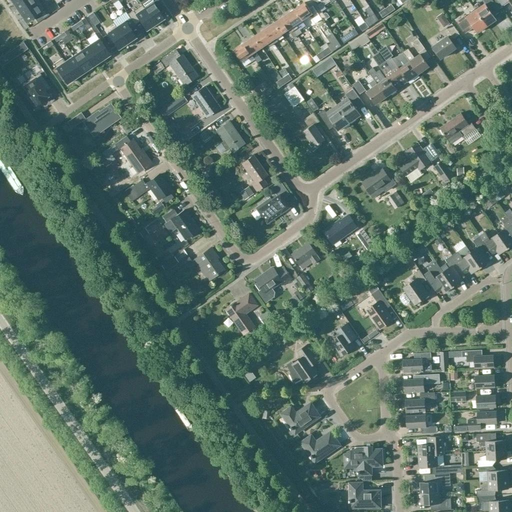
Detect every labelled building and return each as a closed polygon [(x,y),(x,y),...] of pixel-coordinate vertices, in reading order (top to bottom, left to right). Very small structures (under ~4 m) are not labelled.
[(19,14),(39,0),(38,0),(21,0),(13,5),(19,14)] [(39,0),(19,14),(25,23),(35,16),(39,22),(49,15),(39,0)] [(144,0),(140,3),(141,5),(143,8),(155,25),(163,19),(159,13),(164,9),(162,6),(158,0),(144,0)] [(478,2),(472,6),(474,9),(476,11),(486,26),(495,19),(491,14),(500,8),(494,0),(481,0),(485,4),(481,7),(478,2)] [(305,2),(295,9),(303,20),(308,16),(313,24),(320,19),(319,19),(316,14),(314,16),(310,9),(305,2)] [(385,8),(389,14),(395,9),(392,4),(385,8)] [(155,25),(143,8),(141,5),(127,14),(134,25),(139,21),(146,31),(155,25)] [(389,14),(385,8),(379,13),(383,18),(389,14)] [(295,9),(285,16),(298,35),(301,32),(296,24),(303,20),(295,9)] [(465,15),(457,21),(465,33),(473,27),(477,32),(486,26),(476,11),(474,9),(470,11),(472,13),(466,17),(465,15)] [(435,24),(443,22),(440,11),(432,13),(435,24)] [(126,12),(111,21),(115,27),(127,44),(135,38),(129,28),(134,25),(127,14),(126,12)] [(365,22),(369,27),(375,23),(379,20),(378,20),(374,14),(364,20),(365,22)] [(275,22),(282,34),(288,30),(294,38),(298,35),(285,16),(275,22)] [(361,16),(355,20),(359,26),(365,22),(364,20),(362,18),(361,16)] [(265,29),(274,43),(278,40),(276,38),(282,34),(275,22),(265,29)] [(369,27),(365,22),(359,26),(363,31),(369,27)] [(382,22),(374,27),(378,33),(386,28),(382,22)] [(453,39),(459,35),(452,24),(446,28),(450,34),(432,47),(440,59),(455,48),(450,39),(452,37),(453,39)] [(118,50),(127,44),(115,27),(107,33),(113,43),(117,49),(118,50)] [(265,29),(255,36),(262,47),(268,43),(270,46),(274,43),(265,29)] [(355,29),(340,39),(343,43),(344,44),(359,34),(358,33),(355,29)] [(365,33),(360,37),(363,42),(369,38),(365,33)] [(95,34),(86,40),(90,44),(101,61),(109,55),(98,39),(95,34)] [(255,36),(244,43),(255,59),(258,63),(262,60),(259,55),(258,55),(256,52),(262,47),(255,36)] [(425,48),(418,38),(412,43),(419,53),(425,48)] [(329,46),(332,50),(339,46),(336,41),(329,46)] [(113,43),(108,46),(112,52),(117,49),(113,43)] [(244,43),(234,50),(242,61),(245,66),(255,59),(244,43)] [(81,50),(92,67),(101,61),(89,44),(81,50)] [(323,51),(326,56),(332,52),(329,47),(323,51)] [(384,48),(378,52),(379,54),(397,79),(402,75),(407,82),(418,75),(403,53),(398,56),(404,65),(400,69),(384,48)] [(175,49),(160,60),(165,67),(169,64),(184,84),(196,76),(181,54),(179,56),(175,49)] [(403,53),(418,75),(428,67),(419,55),(415,58),(408,49),(403,53)] [(84,73),(92,67),(81,50),(72,56),(84,73)] [(10,51),(0,58),(0,65),(1,67),(14,58),(10,51)] [(326,56),(323,51),(316,55),(320,60),(326,56)] [(373,68),(368,72),(370,75),(373,80),(386,98),(397,90),(392,83),(397,79),(379,54),(374,58),(387,77),(385,79),(380,71),(378,70),(376,72),(373,68)] [(72,56),(64,62),(75,78),(84,73),(72,56)] [(75,78),(64,62),(62,58),(53,64),(59,73),(57,74),(61,80),(63,79),(66,84),(75,78)] [(303,64),(306,69),(312,65),(309,60),(303,64)] [(151,68),(155,73),(163,68),(159,63),(151,68)] [(321,63),(312,69),(317,76),(326,70),(321,63)] [(306,69),(303,64),(296,69),(300,74),(306,69)] [(272,70),(267,72),(270,80),(275,78),(272,70)] [(39,74),(23,85),(29,93),(27,95),(31,101),(33,100),(36,105),(43,100),(42,99),(47,96),(44,91),(49,88),(39,74)] [(283,78),(286,83),(292,79),(289,74),(283,78)] [(286,83),(283,78),(276,82),(280,87),(286,83)] [(347,80),(342,84),(347,91),(353,87),(347,80)] [(353,84),(360,94),(366,90),(359,80),(353,84)] [(372,88),(366,92),(376,105),(386,98),(373,80),(369,84),(372,88)] [(292,83),(283,90),(285,93),(284,94),(293,107),(303,99),(292,83)] [(191,95),(206,117),(219,108),(204,86),(191,95)] [(262,92),(265,97),(272,93),(269,88),(262,92)] [(344,101),(337,105),(340,108),(339,109),(349,123),(360,115),(357,111),(362,107),(364,105),(353,89),(345,94),(348,98),(344,101)] [(181,95),(165,106),(170,112),(186,101),(181,95)] [(270,111),(284,103),(280,95),(265,102),(270,111)] [(313,99),(308,103),(314,112),(319,109),(313,99)] [(81,113),(67,122),(70,127),(71,129),(83,121),(93,135),(114,121),(112,118),(115,116),(113,113),(116,111),(110,103),(109,104),(98,112),(97,110),(85,119),(81,113)] [(339,109),(339,108),(337,105),(325,112),(323,110),(318,114),(329,130),(334,126),(338,131),(349,123),(339,109)] [(302,131),(304,133),(299,136),(305,145),(310,142),(313,147),(314,147),(315,148),(321,144),(320,143),(324,140),(313,125),(318,121),(313,113),(304,119),(309,126),(302,131)] [(464,137),(476,129),(472,123),(469,125),(461,114),(440,128),(448,140),(451,144),(462,136),(464,137)] [(228,122),(216,130),(224,141),(220,143),(225,151),(229,148),(231,152),(244,144),(228,122)] [(204,131),(199,135),(203,141),(208,137),(204,131)] [(126,136),(115,144),(118,149),(119,150),(120,148),(137,172),(151,163),(145,155),(144,156),(132,139),(129,141),(126,136)] [(214,152),(219,149),(214,141),(209,145),(214,152)] [(102,153),(109,163),(114,159),(111,154),(118,149),(115,144),(102,153)] [(418,171),(431,162),(418,144),(406,152),(411,159),(400,167),(406,176),(416,169),(418,171)] [(262,178),(266,175),(252,156),(241,163),(247,171),(243,173),(247,178),(251,176),(255,183),(252,185),(256,191),(266,184),(262,178)] [(434,167),(446,184),(455,178),(443,160),(434,167)] [(383,169),(362,183),(371,195),(373,199),(385,190),(386,191),(396,184),(392,178),(390,179),(383,169)] [(132,186),(124,191),(131,201),(139,195),(149,188),(157,200),(160,197),(164,203),(172,198),(168,192),(161,183),(163,181),(158,174),(144,184),(141,180),(132,186)] [(270,201),(257,210),(266,223),(289,208),(282,199),(289,194),(280,182),(271,188),(276,195),(270,200),(270,201)] [(238,193),(243,200),(252,194),(247,187),(238,193)] [(435,196),(430,189),(420,196),(425,203),(435,196)] [(493,196),(497,201),(505,196),(501,190),(493,196)] [(387,198),(395,209),(404,202),(396,191),(387,198)] [(496,202),(492,197),(484,202),(488,207),(496,202)] [(156,206),(151,210),(154,215),(164,208),(160,202),(155,205),(156,206)] [(468,213),(471,218),(478,213),(475,208),(468,213)] [(170,219),(185,240),(198,231),(184,210),(177,215),(173,209),(162,216),(166,222),(170,219)] [(324,231),(333,244),(357,227),(349,215),(341,221),(340,220),(324,231)] [(498,233),(508,248),(511,244),(511,234),(509,231),(511,228),(511,224),(507,217),(501,221),(506,227),(498,233)] [(508,248),(498,233),(489,239),(485,232),(479,236),(486,246),(491,243),(499,254),(508,248)] [(432,239),(437,246),(442,242),(437,235),(432,239)] [(470,253),(480,267),(489,261),(482,250),(486,246),(479,236),(473,241),(477,248),(470,253)] [(309,242),(292,254),(300,265),(303,269),(312,263),(313,264),(320,259),(316,254),(317,254),(309,242)] [(465,246),(452,255),(459,266),(464,262),(472,273),(480,267),(470,253),(465,246)] [(204,273),(209,280),(223,270),(213,257),(215,256),(210,248),(194,259),(198,265),(200,264),(206,272),(204,273)] [(174,256),(183,268),(191,261),(183,249),(174,256)] [(409,255),(413,261),(419,257),(415,251),(409,255)] [(440,268),(453,286),(462,280),(454,269),(459,266),(452,255),(445,260),(447,263),(440,268)] [(161,266),(165,272),(178,262),(174,256),(161,266)] [(282,286),(292,279),(283,266),(275,271),(273,268),(264,274),(266,277),(255,284),(259,291),(259,292),(266,302),(273,296),(274,292),(272,288),(280,283),(282,286)] [(430,271),(424,275),(437,293),(442,289),(444,292),(453,286),(440,268),(432,274),(430,271)] [(401,296),(400,298),(402,300),(405,304),(406,304),(409,302),(410,300),(411,300),(414,305),(428,295),(420,284),(426,280),(419,270),(413,274),(417,279),(403,288),(407,294),(406,294),(403,294),(401,296)] [(313,289),(303,273),(297,278),(307,293),(313,289)] [(374,283),(364,291),(368,297),(371,294),(378,289),(374,283)] [(299,300),(305,296),(300,289),(294,293),(299,300)] [(366,310),(380,329),(393,320),(385,309),(390,306),(378,289),(371,294),(377,302),(366,310)] [(254,328),(245,315),(258,306),(250,294),(237,303),(237,302),(226,310),(244,335),(254,328)] [(271,319),(266,312),(259,317),(264,324),(271,319)] [(339,336),(331,342),(341,356),(355,346),(351,342),(357,338),(354,334),(347,323),(341,328),(336,331),(339,336)] [(313,333),(309,336),(313,342),(317,339),(313,333)] [(301,379),(303,382),(318,372),(309,361),(316,356),(308,344),(297,352),(301,358),(292,364),(296,369),(290,373),(294,382),(301,379)] [(493,355),(478,356),(478,350),(462,351),(462,357),(466,357),(466,362),(474,362),(475,368),(494,367),(493,355)] [(403,360),(404,372),(431,370),(430,352),(417,353),(418,359),(403,360)] [(404,380),(405,392),(424,391),(423,384),(431,384),(431,382),(439,381),(439,374),(415,375),(415,379),(404,380)] [(475,376),(476,388),(495,387),(494,375),(475,376)] [(451,392),(451,401),(466,401),(466,391),(451,392)] [(425,411),(425,403),(430,403),(429,400),(435,400),(435,392),(420,393),(420,399),(405,400),(406,412),(425,411)] [(476,396),(477,408),(496,407),(495,395),(476,396)] [(281,414),(295,434),(320,416),(310,403),(296,414),(291,407),(281,414)] [(480,424),(497,423),(496,411),(477,412),(477,419),(468,419),(468,430),(481,430),(480,424)] [(437,426),(426,427),(425,415),(406,416),(407,428),(422,427),(422,433),(437,432),(437,426)] [(311,436),(301,442),(302,443),(315,462),(340,445),(330,432),(316,442),(311,436)] [(486,446),(486,451),(506,450),(505,440),(491,441),(490,433),(476,434),(476,442),(479,442),(479,445),(486,446)] [(417,445),(418,456),(437,455),(444,455),(443,436),(431,437),(432,444),(417,445)] [(351,451),(352,467),(358,467),(358,471),(357,471),(357,474),(359,474),(359,479),(362,479),(362,481),(371,480),(371,466),(382,465),(381,449),(351,451)] [(506,450),(486,451),(486,455),(479,457),(480,461),(478,461),(478,466),(492,465),(492,460),(506,459),(506,450)] [(437,455),(418,456),(419,467),(432,467),(432,474),(449,473),(463,472),(463,466),(462,464),(459,465),(449,465),(437,466),(437,455)] [(492,471),(492,465),(478,466),(478,472),(487,471),(487,481),(507,479),(507,470),(492,471)] [(419,482),(420,494),(439,492),(438,486),(450,486),(449,473),(432,474),(433,482),(419,482)] [(507,479),(487,481),(488,485),(482,488),(482,490),(477,490),(477,497),(493,495),(493,490),(508,489),(507,479)] [(380,507),(380,491),(362,491),(361,483),(350,483),(350,507),(380,507)] [(439,492),(420,494),(421,505),(434,504),(435,510),(451,509),(450,499),(439,499),(439,492)] [(493,495),(477,497),(478,503),(482,504),(483,511),(490,511),(509,510),(509,500),(494,501),(493,495)] [(328,501),(322,505),(327,511),(335,511),(328,501)]
